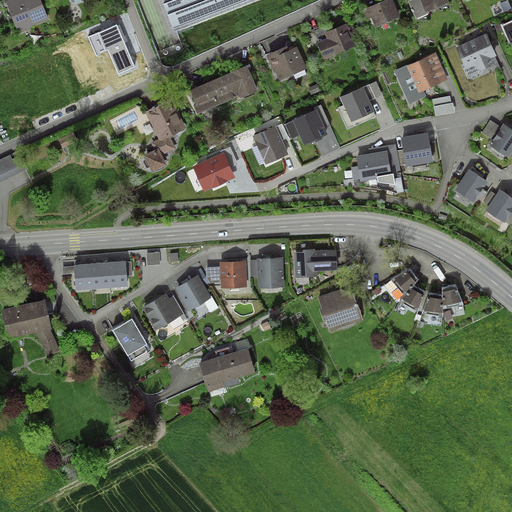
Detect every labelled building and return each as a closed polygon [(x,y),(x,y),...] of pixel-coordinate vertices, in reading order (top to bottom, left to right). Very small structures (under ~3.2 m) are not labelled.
[(48,19),(40,0),(8,0),(6,1),(18,33),(30,28),(30,27),(48,19)] [(245,0),(163,0),(174,28),(245,0)] [(399,17),(392,0),(385,0),(362,9),(367,20),(371,18),(374,27),(399,17)] [(450,2),(448,0),(410,0),(408,1),(411,9),(412,12),(413,12),(416,19),(429,13),(428,11),(450,2)] [(507,0),(506,0),(500,3),(504,12),(511,9),(507,0)] [(511,22),(503,26),(511,46),(511,22)] [(356,46),(346,23),(324,32),(327,38),(317,42),(324,59),(356,46)] [(135,67),(117,24),(88,37),(96,55),(108,50),(118,74),(135,67)] [(313,31),(317,42),(327,38),(324,32),(322,28),(313,31)] [(497,56),(487,33),(456,48),(465,67),(466,69),(475,65),(476,69),(477,69),(481,70),(491,65),(493,61),(492,58),(497,56)] [(294,45),(288,47),(287,45),(266,55),(274,73),(276,72),(280,80),(294,74),(295,79),(306,74),(304,69),(307,68),(297,46),(295,47),(294,45)] [(436,53),(429,55),(441,82),(448,79),(436,53)] [(441,82),(429,55),(394,71),(409,104),(426,96),(424,90),(441,82)] [(240,98),(258,90),(247,65),(230,72),(230,73),(190,90),(196,104),(193,105),(197,114),(235,98),(234,97),(239,95),(240,98)] [(466,69),(465,67),(463,68),(468,79),(480,74),(477,69),(476,69),(475,65),(466,69)] [(376,81),(369,85),(375,98),(382,95),(376,81)] [(320,91),(317,84),(308,88),(311,95),(320,91)] [(369,85),(340,98),(343,105),(337,108),(347,130),(376,117),(373,112),(374,111),(369,100),(375,98),(369,85)] [(432,99),(434,106),(451,103),(450,95),(432,99)] [(186,128),(172,98),(145,112),(159,138),(152,142),(155,149),(144,155),(152,171),(166,164),(162,155),(176,148),(170,136),(186,128)] [(451,103),(434,106),(435,116),(455,112),(453,103),(451,103)] [(315,109),(292,119),(293,121),(299,135),(304,145),(328,135),(326,128),(330,126),(321,105),(314,108),(315,109)] [(492,140),(501,127),(490,120),(481,133),(492,140)] [(299,135),(293,121),(285,124),(292,139),(299,135)] [(511,151),(511,129),(503,123),(501,127),(492,140),(489,145),(508,158),(511,151)] [(276,126),(275,125),(252,135),(257,145),(251,148),(258,164),(264,162),(265,164),(288,154),(281,140),(288,137),(282,124),(276,126)] [(73,132),(58,140),(63,149),(78,141),(73,132)] [(428,132),(401,137),(403,150),(405,164),(406,167),(433,162),(428,132)] [(369,153),(356,156),(358,166),(351,167),(353,180),(360,179),(360,181),(377,179),(378,182),(395,185),(393,174),(401,172),(396,144),(368,149),(369,153)] [(220,151),(221,153),(223,152),(230,167),(238,164),(230,146),(220,151)] [(221,153),(192,166),(204,192),(235,177),(230,167),(223,152),(221,153)] [(10,155),(0,159),(0,182),(27,169),(21,155),(12,159),(10,155)] [(488,181),(469,169),(455,190),(474,202),(483,189),(488,181)] [(487,192),(483,189),(474,202),(478,206),(487,192)] [(511,197),(500,189),(496,195),(489,206),(486,211),(504,223),(505,222),(511,211),(511,197)] [(489,206),(496,195),(491,191),(484,203),(489,206)] [(337,270),(336,250),(314,251),(314,249),(303,250),(303,251),(294,252),(295,277),(318,276),(317,271),(337,270)] [(159,252),(146,253),(147,265),(160,264),(159,252)] [(178,253),(170,253),(170,261),(179,261),(178,253)] [(283,257),(257,258),(257,260),(250,260),(251,278),(258,277),(258,288),(285,287),(283,257)] [(246,260),(220,261),(220,266),(220,282),(221,288),(229,288),(230,291),(239,290),(239,287),(247,287),(246,260)] [(126,261),(74,265),(74,266),(74,273),(76,290),(128,286),(127,276),(126,262),(126,261)] [(74,273),(74,266),(62,267),(63,274),(74,273)] [(220,282),(220,266),(206,267),(206,277),(210,283),(220,282)] [(198,275),(205,287),(210,284),(210,283),(206,277),(201,268),(196,271),(198,275)] [(419,279),(410,268),(390,279),(404,296),(414,285),(419,279)] [(205,287),(198,275),(175,289),(189,311),(196,306),(198,308),(205,304),(204,302),(212,298),(205,287)] [(455,284),(442,287),(442,295),(443,309),(464,305),(455,284)] [(426,291),(414,285),(404,296),(399,302),(418,312),(426,291)] [(362,320),(351,287),(318,298),(322,308),(319,309),(324,321),(326,321),(330,332),(362,320)] [(442,295),(429,292),(422,314),(443,317),(443,309),(442,295)] [(169,298),(166,293),(142,307),(156,330),(161,327),(164,328),(168,326),(168,323),(180,316),(169,298)] [(174,296),(169,298),(180,316),(184,313),(174,296)] [(52,329),(45,300),(1,309),(9,339),(36,333),(47,355),(60,350),(50,330),(52,329)] [(147,345),(132,319),(112,330),(128,356),(145,346),(147,345)] [(145,346),(128,356),(131,361),(148,351),(145,346)] [(217,357),(199,363),(208,393),(240,383),(238,378),(255,373),(248,348),(230,353),(229,348),(215,352),(217,357)]
